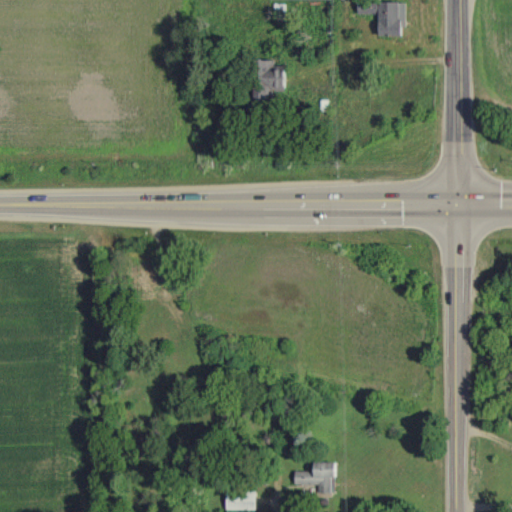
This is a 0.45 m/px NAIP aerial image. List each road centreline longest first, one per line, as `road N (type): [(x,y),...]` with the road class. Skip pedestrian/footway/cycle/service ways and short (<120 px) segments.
road 1 (primary): [(0,203),(454,203)]
road 2 (secondary): [(454,203),(456,511)]
road 3 (secondary): [(453,0),(454,203)]
